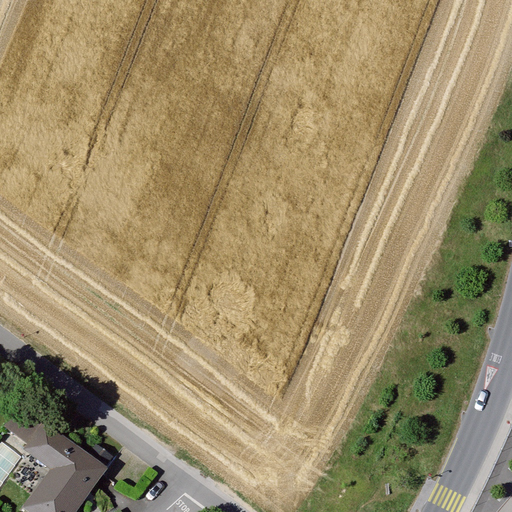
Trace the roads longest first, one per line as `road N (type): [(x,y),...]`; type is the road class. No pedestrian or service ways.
road 1 (residential): [(194,482),(0,338)]
road 2 (tertiary): [(439,511),(511,336)]
